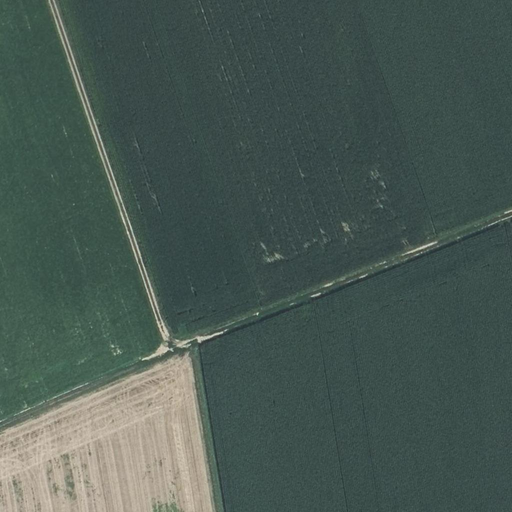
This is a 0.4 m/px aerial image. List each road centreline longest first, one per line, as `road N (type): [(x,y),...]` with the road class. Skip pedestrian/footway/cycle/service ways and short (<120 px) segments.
road 1 (track): [(511,213),(0,424)]
road 2 (track): [(170,350),(52,0)]
